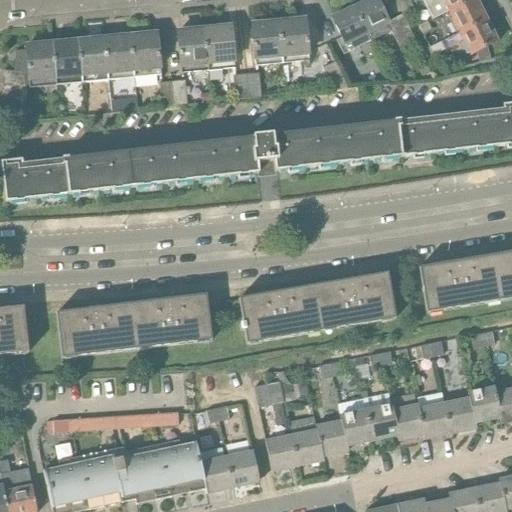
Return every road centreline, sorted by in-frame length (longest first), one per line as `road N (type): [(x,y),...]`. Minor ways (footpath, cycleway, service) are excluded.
road 1 (tertiary): [(0,282),(211,268),(511,225)]
road 2 (tertiary): [(511,189),(209,231),(0,244)]
road 3 (residential): [(342,488),(511,448)]
road 4 (residential): [(0,13),(147,0)]
